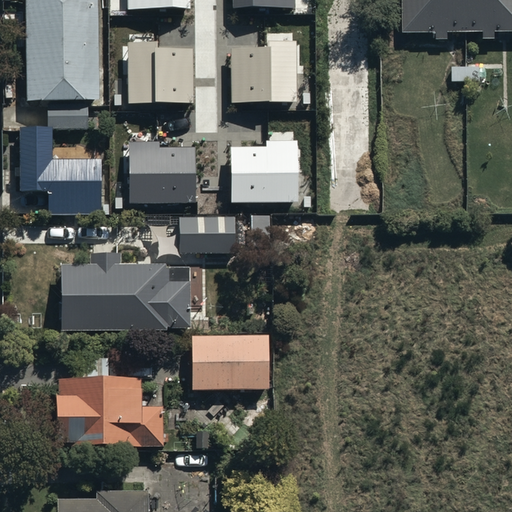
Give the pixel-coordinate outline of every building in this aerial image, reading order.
[(97,111),(95,0),(24,0),(26,113),(47,113),(48,137),(87,136),(87,111),(97,111)] [(189,0),(127,0),(127,9),(190,8),(189,0)] [(233,0),(234,8),(295,8),(294,0),(233,0)] [(511,0),(401,0),(402,42),(434,41),(434,49),(448,49),(448,41),(481,41),(481,46),(496,46),(496,41),(511,40),(511,0)] [(267,48),(231,48),(232,104),(297,103),(297,41),(267,42),(267,48)] [(157,42),(128,43),(129,104),(193,103),(193,48),(157,49),(157,42)] [(327,67),(329,177),(370,177),(369,67),(327,67)] [(480,70),(453,70),(453,87),(480,87),(480,70)] [(51,138),(18,138),(19,199),(45,199),(45,223),(100,222),(100,167),(51,168),(51,138)] [(266,147),(231,147),(232,201),(298,201),(297,140),(266,141),(266,147)] [(159,142),(130,142),(130,203),(196,203),(196,147),(159,147),(159,142)] [(235,225),(176,224),(175,261),(235,262),(235,225)] [(89,274),(58,274),(58,337),(190,337),(190,277),(167,277),(167,273),(120,273),(120,260),(89,260),(89,274)] [(189,342),(190,400),(268,399),(267,341),(189,342)] [(163,457),(162,414),(140,415),(140,390),(108,390),(108,367),(76,367),(76,387),(57,387),(57,408),(53,408),(54,440),(56,440),(56,458),(163,457)] [(147,511),(147,495),(94,495),(94,504),(52,504),(52,511),(147,511)]
